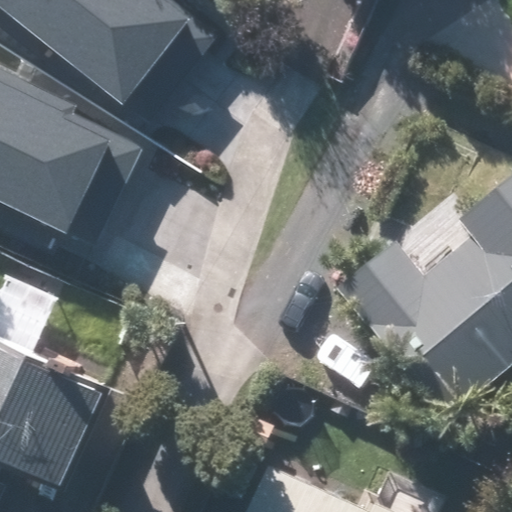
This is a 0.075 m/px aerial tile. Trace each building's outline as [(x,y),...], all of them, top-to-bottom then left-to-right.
[(57,38),(150,115),(209,44),(156,0),(0,0),(0,9),(48,49),(57,38)] [(151,139),(0,68),(0,239),(86,279),(151,139)] [(421,284),(391,250),(330,302),(443,434),(511,374),(511,183),(459,229),(470,242),(421,284)] [(0,511),(0,498),(7,480),(55,500),(99,392),(31,364),(54,307),(0,284),(0,511)] [(368,511),(359,511),(256,468),(237,511),(437,511),(444,498),(386,473),(368,511)]
